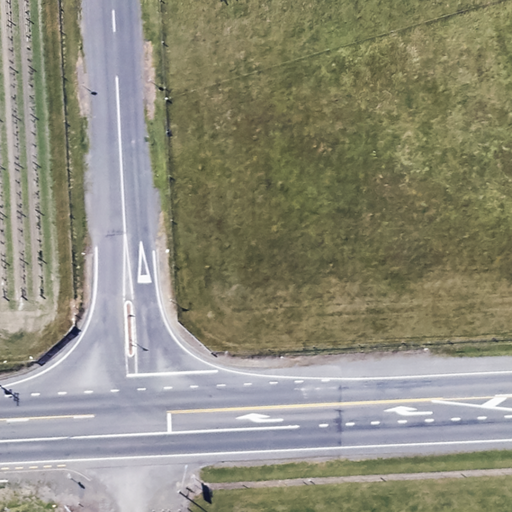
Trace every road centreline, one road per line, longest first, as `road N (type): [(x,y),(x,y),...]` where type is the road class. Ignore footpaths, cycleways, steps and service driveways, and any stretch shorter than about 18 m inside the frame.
road 1 (tertiary): [(110,0),(130,418)]
road 2 (trunk): [(130,418),(511,399)]
road 3 (trunk): [(0,425),(130,418)]
